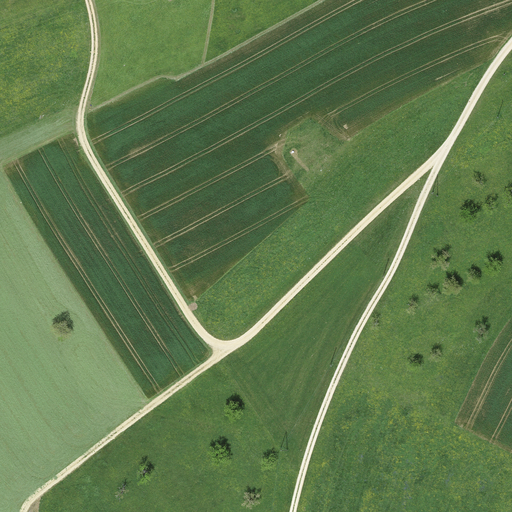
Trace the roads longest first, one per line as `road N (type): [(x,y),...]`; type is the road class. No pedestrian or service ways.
road 1 (track): [(443,152),(246,338),(32,497),(25,511)]
road 2 (track): [(220,355),(85,146),(80,116),(95,43),(87,0)]
road 3 (track): [(443,152),(335,380),(293,511)]
road 4 (track): [(511,46),(443,152)]
